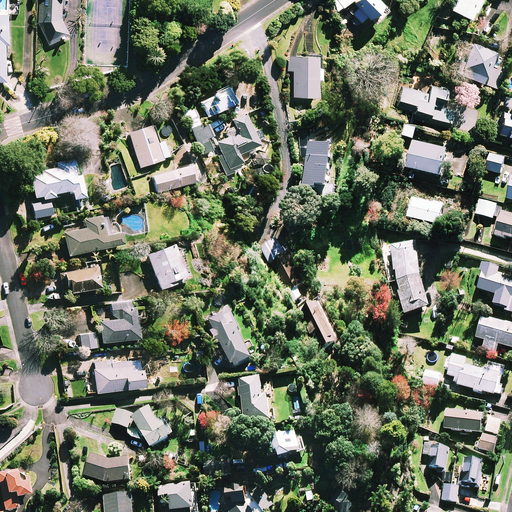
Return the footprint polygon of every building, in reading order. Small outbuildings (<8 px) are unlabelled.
[(39,0),(38,21),(49,44),(69,35),(62,19),(62,10),(62,0),(39,0)] [(385,7),(378,0),(355,0),(353,2),(356,5),(350,11),(360,22),(366,16),(370,20),(385,7)] [(480,0),(456,0),(451,10),(471,19),(480,0)] [(10,44),(9,13),(0,13),(0,81),(7,81),(7,44),(10,44)] [(495,52),(472,43),(461,75),(497,88),(503,72),(490,67),(495,52)] [(317,67),(317,56),(289,56),(289,71),(293,71),(293,96),(317,96),(317,78),(321,78),(321,67),(317,67)] [(447,90),(430,85),(428,94),(402,87),(397,106),(413,110),(412,113),(432,118),(430,123),(448,128),(453,110),(442,107),(447,90)] [(236,103),(228,87),(213,94),(214,96),(200,103),(207,117),(236,103)] [(511,103),(511,98),(505,96),(502,105),(511,107),(511,103)] [(201,127),(191,107),(182,112),(188,123),(204,154),(212,150),(206,139),(212,136),(206,125),(201,127)] [(511,107),(511,108),(511,113),(502,110),(497,133),(511,136),(511,107)] [(259,146),(245,115),(232,120),(236,128),(226,132),(228,137),(216,143),(222,155),(217,157),(225,175),(244,167),(239,155),(259,146)] [(140,168),(167,158),(163,148),(159,149),(150,125),(128,134),(140,168)] [(417,130),(405,126),(402,136),(414,139),(417,130)] [(311,130),(297,134),(302,148),(309,146),(304,187),(319,189),(318,197),(334,198),(335,186),(328,185),(333,143),(315,142),(311,130)] [(449,151),(413,141),(406,168),(441,178),(449,151)] [(382,162),(382,148),(370,148),(370,162),(382,162)] [(267,153),(255,152),(254,165),(266,166),(267,153)] [(505,158),(491,154),(486,171),(501,175),(505,158)] [(76,176),(73,161),(56,164),(57,168),(30,173),(36,201),(56,198),(55,194),(71,191),(73,200),(85,198),(80,175),(76,176)] [(196,181),(191,165),(153,177),(158,193),(196,181)] [(256,189),(247,185),(242,195),(251,199),(256,189)] [(445,207),(412,199),(407,218),(440,226),(445,207)] [(511,215),(505,213),(506,207),(480,200),(476,214),(497,220),(493,236),(506,239),(506,237),(511,238),(511,215)] [(109,235),(105,215),(84,220),(86,229),(63,233),(68,256),(123,245),(120,232),(109,235)] [(190,279),(177,243),(147,255),(160,290),(190,279)] [(427,312),(414,244),(382,250),(389,284),(397,282),(403,316),(427,312)] [(305,284),(289,253),(272,262),(292,301),(301,296),(296,288),(305,284)] [(84,263),(85,269),(59,274),(63,295),(102,287),(100,277),(102,276),(99,260),(84,263)] [(511,280),(492,275),(487,293),(496,296),(494,304),(506,307),(509,300),(511,300),(511,280)] [(342,344),(321,301),(298,312),(318,352),(337,343),(338,346),(342,344)] [(138,339),(134,302),(111,305),(113,320),(99,322),(102,343),(138,339)] [(252,361),(229,308),(206,318),(210,328),(208,329),(214,343),(217,341),(226,362),(229,361),(233,370),(252,361)] [(511,325),(481,318),(476,340),(485,342),(482,352),(496,355),(498,346),(511,349),(511,325)] [(96,348),(95,333),(79,335),(81,349),(96,348)] [(460,338),(452,336),(451,344),(459,345),(460,338)] [(482,395),(482,393),(494,396),(495,395),(500,396),(502,387),(496,386),(499,375),(464,367),(466,360),(451,356),(448,368),(449,369),(447,377),(455,379),(454,384),(457,385),(457,387),(473,391),(472,393),(482,395)] [(109,360),(93,362),(94,371),(91,371),(93,394),(144,387),(141,369),(131,370),(130,360),(109,363),(109,360)] [(441,375),(426,370),(422,383),(436,388),(441,375)] [(263,397),(261,378),(240,381),(246,426),(272,422),(269,396),(263,397)] [(134,415),(118,410),(113,424),(129,430),(129,431),(129,432),(130,434),(130,435),(131,436),(132,437),(134,438),(135,439),(136,439),(138,439),(139,439),(141,439),(142,438),(143,438),(144,437),(152,450),(173,437),(161,417),(157,419),(149,406),(134,415)] [(476,407),(467,406),(466,413),(446,411),(444,430),(480,434),(482,415),(475,414),(476,407)] [(278,455),(281,462),(294,458),(294,456),(305,452),(298,428),(262,439),(268,458),(278,455)] [(498,438),(482,435),(479,450),(494,454),(498,438)] [(448,449),(424,446),(423,455),(429,456),(428,468),(446,470),(448,449)] [(109,461),(93,455),(89,466),(88,466),(85,477),(107,484),(132,483),(131,460),(109,461)] [(230,458),(204,460),(205,478),(232,476),(230,458)] [(462,460),(459,483),(474,485),(474,490),(480,490),(482,478),(476,477),(478,462),(462,460)] [(17,476),(15,469),(0,471),(0,487),(4,509),(18,507),(15,494),(29,491),(26,474),(17,476)] [(199,511),(197,484),(193,485),(160,488),(161,500),(171,499),(172,511),(199,511)] [(248,505),(252,511),(265,511),(273,507),(258,486),(246,494),(248,505)] [(352,495),(342,486),(326,505),(334,511),(347,511),(358,500),(352,495)] [(459,488),(444,486),(442,501),(456,503),(459,488)] [(248,505),(246,494),(246,493),(246,489),(227,490),(227,498),(234,498),(234,506),(248,505)] [(313,491),(305,492),(307,502),(314,501),(313,491)] [(134,511),(132,494),(105,496),(106,511),(134,511)]
